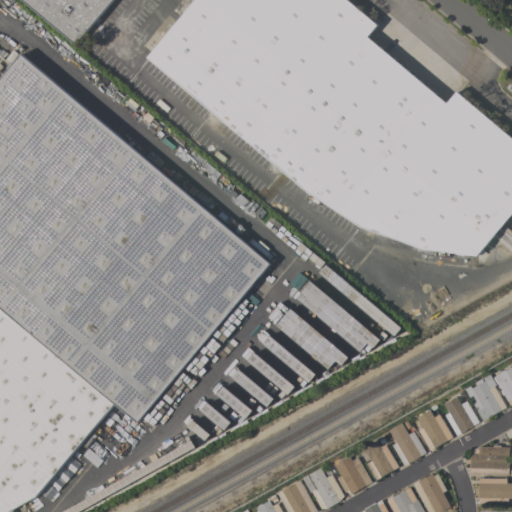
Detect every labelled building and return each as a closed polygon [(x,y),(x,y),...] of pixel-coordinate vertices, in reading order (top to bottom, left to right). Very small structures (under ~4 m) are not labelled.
[(112,0),(75,44),(21,0),(112,0)] [(220,118),(216,123),(206,114),(210,110),(147,57),(181,17),(172,10),(180,0),(190,0),(193,2),(194,0),(347,0),(377,25),(367,37),(446,104),(456,92),(511,138),(511,212),(476,255),(424,249),(358,226),(302,187),(220,118)] [(7,511),(0,511),(0,79),(21,54),(269,264),(137,423),(114,403),(36,496),(7,511)] [(394,335),(401,327),(324,266),(317,274),(394,335)] [(378,338),(308,282),(295,299),(364,356),(378,338)] [(274,325),(327,369),(334,361),(340,366),(347,357),(289,309),(274,325)] [(314,374),(268,335),(261,343),(307,383),(314,374)] [(293,387),(253,352),(246,360),(286,395),(293,387)] [(511,404),(510,406),(494,377),(511,367),(511,368),(511,404)] [(265,407),(272,399),(237,369),(230,378),(265,407)] [(506,407),(482,421),(464,389),(470,386),(471,388),(484,381),(485,383),(490,381),(506,407)] [(478,422),(456,435),(444,415),(448,413),(443,405),(456,397),(460,404),(466,401),(478,422)] [(452,437),(446,441),(446,442),(435,448),(435,447),(429,450),(417,430),(422,427),(416,417),(429,410),(433,417),(439,414),(452,437)] [(425,453),(404,466),(391,445),(395,443),(392,437),(391,437),(389,434),(390,433),(388,430),(401,423),(408,435),(413,432),(425,453)] [(398,467),(375,480),(366,464),(370,461),(363,449),(376,441),(379,447),(385,444),(398,467)] [(492,447),(492,445),(500,445),(500,447),(509,447),(508,470),(511,470),(511,475),(469,474),(470,453),(472,450),(478,447),(492,447)] [(371,482),(350,494),(348,490),(344,492),(336,478),(340,476),(334,465),(339,462),(338,461),(345,457),(345,458),(349,456),(351,461),(357,458),(371,482)] [(79,467),(70,458),(38,492),(47,501),(79,467)] [(320,468),(325,477),(331,474),(343,496),(339,501),(326,509),(320,509),(311,491),(310,492),(302,478),(320,468)] [(432,473),(433,476),(437,474),(445,491),(442,493),(449,507),(439,511),(427,511),(412,484),(432,473)] [(506,479),(506,483),(511,483),(511,499),(507,499),(507,504),(478,504),(477,491),(478,478),(506,479)] [(299,480),(316,511),(314,511),(287,511),(276,493),(299,480)] [(423,511),(392,511),(386,500),(409,487),(416,500),(417,500),(423,511)] [(281,511),(256,511),(257,511),(255,508),(269,500),(272,506),(277,503),(281,511)] [(361,511),(362,510),(380,500),(386,511),(361,511)]
